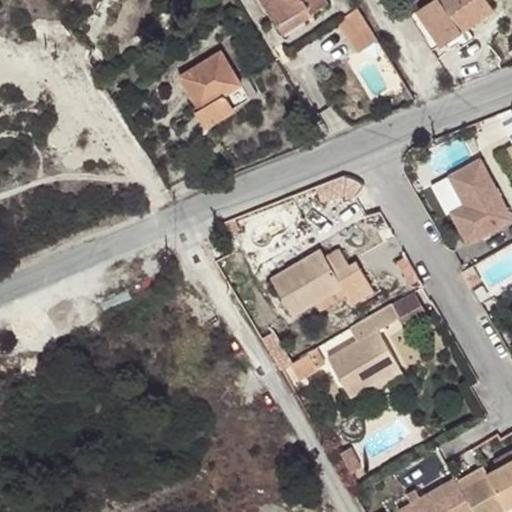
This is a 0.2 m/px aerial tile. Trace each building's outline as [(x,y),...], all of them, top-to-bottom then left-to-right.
[(330,0),(268,0),(284,27),(330,0)] [(431,0),(418,10),(439,39),(459,24),(464,31),(496,6),(491,0),(431,0)] [(340,19),(353,40),(373,27),(360,6),(340,19)] [(459,24),(439,39),(444,45),(464,31),(459,24)] [(381,39),(373,27),(353,40),(360,52),(381,39)] [(242,80),(220,49),(184,72),(197,93),(204,104),(201,105),(209,122),(261,90),(252,74),(242,80)] [(510,213),(477,152),(445,170),(461,199),(448,206),(465,238),(510,213)] [(224,251),(217,237),(208,241),(215,256),(224,251)] [(322,239),(270,265),(292,307),(341,282),(349,297),(372,285),(356,253),(349,257),(341,239),(326,247),(322,239)] [(425,313),(412,287),(392,297),(400,312),(399,312),(403,324),(425,313)] [(392,297),(342,323),(349,335),(325,350),(349,388),(371,375),(397,360),(377,323),(399,312),(400,312),(392,297)] [(313,338),(281,354),(290,371),(322,354),(313,338)] [(397,360),(371,375),(374,381),(401,366),(397,360)] [(481,459),(455,475),(473,505),(477,511),(494,511),(491,507),(511,494),(511,449),(485,465),(481,459)] [(455,475),(450,466),(419,486),(406,493),(394,500),(401,511),(477,511),(473,505),(455,475)] [(419,486),(413,476),(400,484),(406,493),(419,486)]
